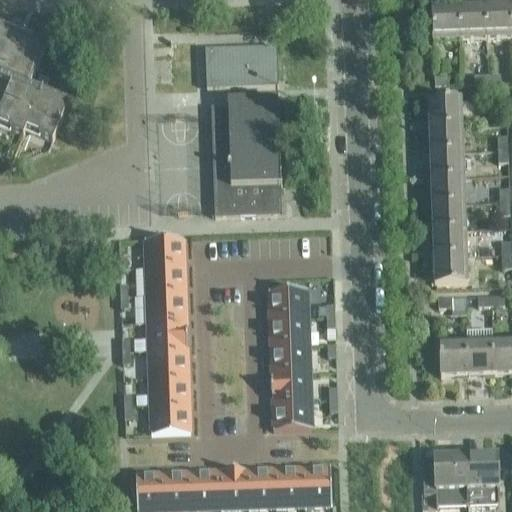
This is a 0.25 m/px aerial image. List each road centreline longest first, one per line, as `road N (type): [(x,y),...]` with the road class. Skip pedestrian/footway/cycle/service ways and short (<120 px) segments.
road 1 (residential): [(248,269),(200,271),(205,450),(256,449),(255,437)]
road 2 (residential): [(511,418),(395,423),(370,412),(361,266)]
road 3 (residential): [(361,266),(351,0)]
road 4 (residential): [(255,437),(248,269)]
